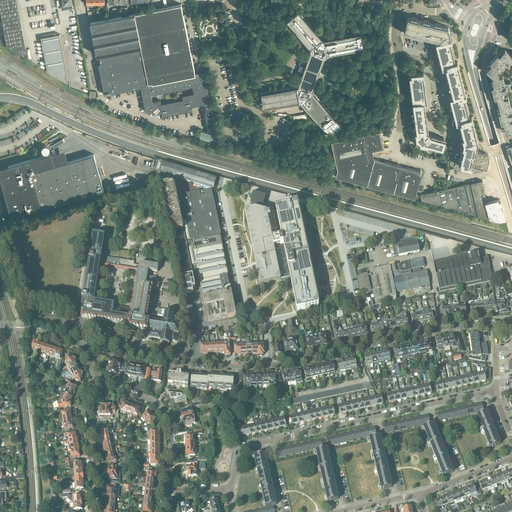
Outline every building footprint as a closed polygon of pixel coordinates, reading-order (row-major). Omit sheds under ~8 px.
[(16,0),(0,0),(0,9),(2,22),(7,46),(13,50),(28,60),(25,48),(20,17),(18,6),(16,0)] [(61,0),(63,7),(63,10),(73,9),(72,4),(71,0),(61,0)] [(298,85),(297,86),(261,93),(264,108),(300,101),(301,102),(308,110),(304,114),(293,116),(294,121),(306,119),(306,116),(311,123),(315,119),(325,130),(325,129),(332,137),(343,128),(336,120),(313,92),(313,89),(317,77),(325,80),(327,75),(319,72),(325,56),(327,54),(362,48),(359,33),(324,40),(321,39),(298,11),(287,21),(286,21),(310,49),(311,51),(310,51),(304,68),(301,66),(300,70),(303,72),(298,85)] [(408,17),(404,32),(407,33),(438,40),(438,42),(452,39),(453,38),(451,32),(450,32),(449,29),(449,28),(448,28),(448,27),(447,27),(441,25),(441,24),(435,23),(435,24),(429,22),(429,21),(423,20),(423,21),(417,20),(417,18),(411,17),(411,18),(408,17)] [(438,42),(436,43),(437,46),(437,48),(441,65),(442,69),(444,68),(452,97),(459,96),(464,94),(465,94),(466,94),(458,65),(457,61),(455,62),(454,57),(453,52),(452,48),(450,43),(453,42),(452,39),(438,42)] [(493,78),(499,76),(498,73),(500,71),(498,69),(500,66),(503,68),(505,66),(503,64),(505,61),(507,63),(509,61),(511,61),(511,55),(511,56),(505,49),(503,51),(501,50),(500,52),(498,54),(497,54),(490,62),(486,67),(488,68),(486,70),(493,76),(493,78)] [(411,77),(409,77),(417,133),(415,133),(416,141),(418,141),(420,144),(420,145),(428,148),(428,146),(438,149),(443,150),(446,140),(446,139),(431,135),(428,132),(428,131),(425,103),(427,103),(423,76),(424,76),(423,72),(411,74),(411,77)] [(498,103),(499,105),(510,103),(507,94),(504,95),(503,91),(507,91),(506,87),(503,88),(502,85),(505,84),(503,75),(499,76),(493,78),(492,78),(492,81),(490,81),(492,87),(491,87),(494,98),(495,98),(496,104),(498,103)] [(452,97),(450,98),(451,101),(455,119),(456,121),(456,122),(456,124),(458,124),(463,143),(459,163),(461,163),(460,166),(472,169),(473,166),(471,166),(475,150),(476,151),(478,143),(477,140),(472,120),(472,118),(472,117),(469,117),(464,98),(467,97),(466,94),(465,94),(464,94),(459,96),(452,97)] [(511,111),(510,103),(499,105),(499,108),(497,108),(499,114),(498,114),(501,125),(503,130),(505,129),(506,132),(511,130),(511,121),(510,118),(511,117),(511,114),(509,115),(509,112),(511,111)] [(374,159),(372,151),(384,148),(380,131),(331,142),(337,170),(336,177),(367,186),(374,159)] [(52,145),(54,148),(64,142),(63,139),(52,145)] [(475,150),(471,166),(473,166),(476,167),(486,170),(487,170),(487,169),(489,159),(488,154),(485,153),(476,151),(475,150)] [(51,154),(0,168),(0,176),(1,180),(11,216),(42,208),(77,198),(104,190),(100,175),(94,154),(68,161),(55,165),(53,161),(51,154)] [(394,193),(401,165),(385,161),(385,162),(374,159),(367,186),(394,193)] [(213,189),(216,179),(162,163),(159,173),(213,189)] [(401,165),(394,193),(415,198),(417,189),(422,190),(424,184),(420,183),(422,174),(421,174),(420,172),(420,171),(406,167),(406,168),(401,166),(401,165)] [(429,192),(420,194),(421,200),(460,211),(486,218),(487,218),(483,204),(481,196),(485,194),(482,180),(470,183),(464,184),(432,192),(430,192),(429,192)] [(221,235),(211,189),(182,195),(186,217),(184,217),(181,218),(174,186),(173,187),(173,186),(169,187),(169,185),(166,185),(166,183),(163,184),(163,186),(163,189),(173,236),(181,275),(187,274),(187,275),(188,274),(189,273),(189,275),(192,274),(192,273),(195,272),(197,272),(203,299),(208,322),(225,318),(236,316),(230,286),(229,287),(227,276),(228,276),(220,235),(221,235)] [(253,191),(250,204),(262,208),(266,195),(253,191)] [(485,203),(483,204),(487,218),(486,218),(489,219),(499,221),(505,220),(506,220),(503,210),(502,206),(500,201),(499,202),(498,200),(485,203)] [(256,209),(245,211),(255,263),(256,264),(260,285),(284,280),(286,280),(288,279),(290,279),(297,311),(318,306),(316,297),(308,259),(299,214),(297,203),(292,204),(291,205),(291,203),(285,204),(285,205),(286,206),(285,206),(276,208),(277,214),(282,238),(272,240),(268,219),(272,218),(272,216),(271,216),(270,213),(268,213),(267,212),(256,209)] [(119,270),(120,260),(120,259),(116,258),(116,259),(107,258),(106,261),(103,260),(103,257),(101,257),(104,236),(93,235),(90,256),(89,256),(89,260),(86,283),(99,285),(102,268),(119,270)] [(391,243),(392,246),(394,257),(399,256),(419,252),(418,243),(416,238),(391,243)] [(434,262),(433,262),(435,271),(435,272),(436,272),(437,274),(436,275),(439,290),(440,292),(492,281),(493,281),(497,280),(497,278),(493,279),(488,258),(478,260),(477,253),(456,257),(452,258),(434,262)] [(120,260),(119,270),(135,273),(130,308),(148,311),(152,289),(153,289),(158,289),(159,281),(156,280),(156,278),(147,276),(148,271),(157,272),(158,266),(140,263),(140,266),(133,265),(134,262),(124,260),(121,259),(121,260),(120,260)] [(411,270),(413,269),(425,267),(423,260),(421,259),(410,261),(411,270)] [(400,265),(398,265),(399,272),(400,272),(400,276),(402,275),(411,273),(410,270),(409,264),(409,263),(408,262),(406,262),(400,263),(400,265)] [(392,268),(390,268),(392,277),(399,276),(398,272),(397,266),(396,265),(391,266),(392,268)] [(390,267),(369,271),(370,275),(370,276),(372,287),(373,291),(375,299),(377,306),(397,302),(397,301),(396,298),(392,277),(390,268),(390,267)] [(411,274),(392,278),(395,293),(412,289),(413,295),(430,291),(429,286),(426,271),(411,274)] [(366,275),(357,277),(361,294),(363,294),(370,292),(369,287),(367,277),(367,276),(366,275)] [(185,278),(181,279),(184,295),(188,294),(191,294),(193,293),(192,290),(195,290),(194,284),(193,277),(189,277),(185,278)] [(82,312),(81,317),(94,319),(94,320),(97,320),(112,322),(115,306),(115,305),(96,302),(99,285),(86,283),(84,296),(82,295),(81,299),(83,299),(81,309),(82,309),(81,312),(82,312)] [(503,299),(500,299),(500,300),(500,302),(501,312),(508,312),(507,309),(511,307),(510,304),(508,301),(504,301),(504,300),(504,299),(503,299)] [(476,301),(468,302),(468,306),(470,306),(471,313),(474,313),(476,313),(477,312),(476,301)] [(442,303),(440,303),(441,309),(442,318),(444,318),(447,318),(447,317),(448,317),(447,308),(444,309),(443,305),(442,306),(442,303)] [(458,303),(452,304),(454,315),(455,315),(455,316),(459,315),(460,314),(459,306),(458,303)] [(115,306),(112,322),(128,325),(128,328),(136,329),(139,330),(140,329),(147,331),(149,332),(148,337),(161,339),(160,342),(169,344),(170,340),(176,341),(177,334),(178,334),(180,325),(178,324),(179,317),(174,316),(174,312),(165,311),(164,315),(164,320),(149,317),(147,317),(148,311),(130,308),(115,306)] [(432,311),(429,311),(430,320),(431,320),(432,321),(434,320),(437,319),(435,310),(434,307),(434,308),(434,307),(432,307),(432,308),(431,308),(431,309),(432,311)] [(152,313),(151,316),(159,317),(159,316),(163,317),(163,315),(161,315),(161,314),(164,315),(165,311),(165,310),(162,309),(153,308),(152,313)] [(428,308),(422,309),(422,311),(422,313),(424,321),(425,321),(426,321),(430,320),(429,311),(428,310),(428,308)] [(416,312),(410,313),(411,315),(412,324),(415,323),(416,324),(418,323),(418,322),(417,314),(416,312)] [(405,314),(399,315),(400,318),(402,326),(403,327),(405,326),(405,325),(408,325),(405,314)] [(387,318),(382,319),(382,320),(385,330),(387,330),(389,330),(390,329),(388,321),(387,318)] [(394,319),(388,321),(390,329),(391,329),(395,328),(395,327),(396,327),(394,319)] [(288,326),(287,326),(288,331),(296,329),(294,322),(294,320),(287,321),(288,326)] [(382,320),(376,321),(376,324),(379,334),(382,333),(383,333),(385,333),(385,330),(382,320)] [(335,321),(332,322),(334,330),(333,330),(336,341),(339,341),(340,341),(340,342),(342,342),(342,341),(343,340),(341,331),(340,330),(340,329),(337,329),(337,328),(336,329),(336,328),(337,328),(335,321)] [(376,324),(370,325),(372,335),(379,334),(376,324)] [(364,325),(358,326),(361,336),(364,335),(365,336),(366,336),(366,335),(367,335),(364,325)] [(352,326),(346,328),(346,329),(347,331),(348,334),(349,339),(352,338),(352,339),(354,339),(354,338),(355,337),(352,328),(352,326)] [(358,326),(352,328),(355,337),(358,337),(360,337),(360,336),(361,336),(358,326)] [(343,330),(340,330),(341,331),(343,340),(346,340),(348,340),(348,339),(349,339),(348,334),(347,331),(346,329),(346,328),(346,327),(342,328),(343,330)] [(304,331),(303,331),(305,339),(306,343),(305,345),(306,346),(307,347),(309,346),(310,347),(313,346),(311,336),(311,333),(308,333),(307,330),(304,331)] [(290,334),(288,334),(289,340),(292,352),(296,352),(295,350),(298,350),(295,339),(291,340),(290,334)] [(320,334),(318,335),(320,345),(326,343),(325,338),(329,337),(328,334),(321,335),(320,334)] [(468,346),(466,348),(467,354),(468,357),(468,359),(485,362),(486,356),(485,355),(486,352),(485,345),(479,346),(478,334),(469,335),(469,336),(472,353),(469,354),(468,346)] [(314,336),(311,336),(313,346),(316,346),(318,347),(319,347),(320,345),(318,335),(318,336),(314,337),(314,336)] [(449,336),(447,336),(449,346),(452,346),(453,347),(456,346),(455,345),(457,345),(459,349),(462,348),(459,337),(455,338),(454,339),(453,336),(450,336),(449,336)] [(289,340),(284,341),(286,352),(288,352),(288,353),(292,352),(289,340)] [(32,344),(32,345),(33,351),(34,351),(35,352),(35,351),(37,352),(40,343),(33,341),(32,344)] [(426,342),(423,343),(425,352),(426,354),(432,353),(432,350),(430,344),(430,341),(429,341),(426,342)] [(40,343),(37,352),(41,353),(43,354),(46,346),(43,345),(43,344),(40,343)] [(420,343),(417,344),(419,353),(420,356),(424,355),(426,354),(425,352),(423,343),(420,344),(420,343)] [(279,344),(273,344),(274,354),(274,355),(275,355),(278,355),(278,354),(279,354),(281,354),(281,345),(280,345),(279,345),(279,344)] [(46,346),(43,354),(49,355),(51,347),(49,347),(49,346),(47,345),(46,346)] [(408,346),(405,347),(408,356),(408,359),(412,358),(413,359),(414,359),(415,359),(414,355),(411,346),(408,347),(408,346)] [(51,347),(49,355),(54,357),(57,349),(54,349),(54,348),(52,347),(52,348),(51,347)] [(403,348),(400,349),(402,357),(402,360),(403,360),(404,360),(405,360),(408,359),(408,356),(405,347),(403,347),(403,348)] [(57,349),(54,357),(58,358),(57,359),(57,360),(57,361),(57,362),(57,363),(57,364),(57,365),(56,367),(59,368),(62,358),(61,358),(63,351),(60,350),(60,349),(58,349),(57,350),(57,349)] [(394,350),(393,350),(395,359),(396,359),(396,361),(400,360),(399,358),(402,357),(400,349),(397,349),(394,349),(394,350)] [(382,353),(383,356),(384,361),(384,363),(384,364),(390,363),(390,361),(388,351),(385,352),(384,351),(382,352),(382,353)] [(378,353),(376,353),(378,363),(381,362),(381,363),(382,364),(384,364),(384,363),(384,361),(383,356),(382,353),(379,353),(378,353)] [(367,356),(364,357),(367,368),(370,367),(369,366),(369,365),(372,364),(370,355),(369,355),(367,355),(367,356)] [(66,358),(65,361),(67,366),(75,362),(75,361),(75,360),(75,359),(74,359),(73,358),(67,356),(66,358)] [(351,359),(349,359),(351,369),(351,370),(357,369),(356,366),(354,359),(351,359)] [(338,370),(337,370),(337,373),(338,374),(342,373),(345,372),(345,371),(345,370),(343,361),(342,361),(340,361),(340,362),(337,363),(338,370)] [(61,369),(62,372),(69,368),(70,371),(78,367),(77,364),(76,364),(75,362),(76,362),(75,362),(67,366),(64,367),(61,369)] [(108,367),(107,372),(113,373),(113,374),(115,374),(115,373),(116,374),(117,369),(119,369),(118,371),(123,372),(123,371),(124,368),(122,367),(123,365),(120,364),(117,363),(111,362),(109,362),(109,364),(111,364),(110,368),(108,367)] [(329,364),(327,364),(329,374),(329,375),(330,375),(335,374),(335,373),(337,373),(337,370),(336,368),(334,369),(333,363),(330,364),(329,364)] [(124,368),(123,371),(125,372),(125,374),(128,375),(128,376),(131,376),(131,375),(133,366),(130,366),(130,365),(128,365),(127,365),(126,365),(126,366),(125,365),(124,368)] [(131,379),(130,379),(134,380),(136,380),(137,377),(137,376),(139,367),(136,367),(136,366),(134,366),(133,366),(131,375),(131,376),(131,379)] [(316,367),(315,367),(318,377),(323,376),(321,366),(319,367),(318,366),(316,367)] [(78,367),(70,371),(73,376),(81,372),(80,372),(79,370),(80,369),(78,367)] [(312,368),(309,368),(312,378),(318,377),(315,367),(312,368)] [(307,369),(304,370),(306,380),(304,380),(306,387),(308,387),(307,382),(309,382),(309,379),(312,378),(309,368),(307,369)] [(152,378),(151,381),(152,381),(154,381),(156,382),(156,383),(157,384),(160,384),(161,384),(161,383),(162,373),(162,371),(158,370),(158,372),(157,373),(153,372),(154,371),(152,371),(152,378)] [(296,371),(294,372),(296,381),(296,383),(299,383),(302,382),(301,379),(303,379),(302,375),(301,376),(300,371),(296,372),(296,371)] [(81,372),(73,376),(75,381),(78,382),(81,382),(82,376),(83,376),(82,375),(83,374),(82,373),(81,372)] [(168,383),(168,385),(188,387),(188,386),(189,374),(188,374),(182,374),(182,375),(176,374),(176,373),(169,372),(169,373),(169,375),(168,377),(168,379),(168,381),(168,383)] [(191,375),(190,388),(191,388),(208,389),(208,388),(212,388),(213,375),(208,375),(208,376),(201,375),(202,372),(199,372),(199,375),(196,375),(191,375)] [(213,375),(212,388),(233,389),(233,386),(236,386),(236,381),(233,381),(234,377),(229,376),(222,376),(223,373),(220,372),(220,375),(217,375),(213,375)] [(471,372),(465,374),(466,377),(467,385),(473,383),(472,376),(471,374),(471,372)] [(285,374),(282,375),(284,386),(287,385),(287,383),(290,383),(288,374),(287,373),(285,373),(285,374)] [(269,376),(268,376),(269,390),(274,390),(274,391),(281,390),(280,384),(275,385),(275,376),(272,376),(271,375),(269,376)] [(456,376),(453,377),(453,380),(455,388),(461,386),(460,379),(457,379),(456,376)] [(462,377),(459,377),(460,379),(461,386),(467,385),(466,377),(462,378),(462,377)] [(66,385),(65,389),(74,393),(77,387),(69,383),(68,386),(66,385)] [(414,386),(410,387),(411,390),(413,397),(419,396),(417,388),(414,389),(414,386)] [(60,391),(60,394),(63,394),(72,398),(73,396),(74,395),(75,394),(74,393),(65,389),(64,392),(60,391)] [(165,396),(164,397),(164,398),(165,397),(168,401),(169,401),(183,397),(182,396),(183,395),(176,395),(176,391),(172,390),(166,390),(165,396)] [(59,399),(53,400),(53,402),(58,401),(61,401),(62,401),(69,403),(69,402),(70,402),(71,401),(72,401),(72,399),(72,398),(63,394),(61,397),(59,399)] [(183,397),(169,401),(170,403),(172,406),(172,407),(173,407),(181,404),(182,407),(188,405),(185,397),(183,397)] [(0,405),(1,406),(3,401),(4,401),(4,403),(9,404),(10,400),(3,399),(2,400),(0,398),(0,405)] [(121,411),(120,411),(126,413),(129,404),(128,404),(128,403),(127,403),(126,403),(125,403),(125,404),(123,403),(122,406),(121,411)] [(129,404),(126,413),(132,415),(135,406),(134,406),(134,405),(132,405),(131,405),(129,404)] [(470,406),(466,407),(468,414),(472,414),(472,412),(474,412),(475,413),(476,413),(474,406),(473,406),(473,404),(470,405),(470,406)] [(481,404),(474,406),(476,413),(477,415),(483,413),(483,411),(481,404)] [(97,413),(97,414),(98,414),(98,416),(100,416),(100,418),(106,418),(106,405),(99,405),(99,408),(97,408),(97,413)] [(106,405),(106,418),(112,418),(112,416),(114,416),(114,414),(115,414),(115,418),(118,418),(118,410),(118,411),(115,411),(115,408),(114,408),(114,405),(106,405)] [(132,415),(131,418),(137,419),(137,417),(138,417),(140,409),(138,408),(138,407),(137,407),(136,406),(135,406),(132,415)] [(463,408),(459,409),(461,416),(463,416),(464,415),(464,414),(467,413),(467,415),(468,414),(466,407),(465,406),(463,407),(463,408)] [(456,410),(452,411),(453,418),(457,417),(457,416),(460,415),(460,416),(461,416),(459,409),(458,409),(458,408),(455,408),(456,410)] [(181,416),(179,416),(180,420),(195,416),(193,409),(191,409),(188,410),(187,409),(184,410),(184,411),(181,412),(182,415),(181,415),(181,416)] [(448,411),(444,412),(446,419),(450,419),(450,417),(453,417),(453,418),(452,411),(451,411),(451,409),(448,410),(448,411)] [(147,411),(142,417),(146,421),(152,415),(151,414),(151,413),(150,412),(149,412),(148,412),(147,411)] [(441,413),(437,414),(438,421),(442,420),(442,419),(445,418),(446,420),(446,419),(444,412),(443,411),(441,412),(441,413)] [(477,415),(483,432),(493,428),(491,421),(489,418),(487,411),(486,411),(483,413),(477,415)] [(152,415),(146,421),(151,425),(156,419),(154,417),(154,416),(153,415),(152,415)] [(195,416),(180,420),(181,424),(184,424),(185,427),(186,427),(187,428),(188,427),(191,426),(192,426),(192,425),(195,424),(197,423),(195,416)] [(417,418),(413,419),(415,427),(418,426),(418,424),(421,424),(421,425),(422,425),(421,418),(419,418),(419,416),(416,417),(417,418)] [(428,416),(421,418),(422,425),(430,423),(428,416)] [(409,420),(406,421),(407,428),(411,427),(411,426),(414,425),(414,427),(415,427),(413,419),(412,419),(412,418),(409,419),(409,420)] [(402,422),(398,423),(400,430),(403,429),(403,428),(406,427),(407,428),(406,421),(405,421),(405,420),(402,420),(402,422)] [(395,423),(391,424),(392,432),(396,431),(396,429),(399,429),(399,430),(400,430),(398,423),(397,421),(394,422),(395,423)] [(72,423),(63,424),(64,432),(70,431),(69,429),(73,428),(73,426),(73,425),(73,424),(73,423),(72,423)] [(253,423),(247,424),(248,427),(249,434),(255,433),(254,426),(253,423)] [(388,425),(383,426),(385,433),(389,432),(389,431),(392,430),(392,432),(391,424),(390,424),(390,423),(387,424),(388,425)] [(430,425),(423,427),(423,428),(430,444),(440,440),(433,423),(430,425)] [(108,428),(100,430),(101,437),(110,435),(109,428),(108,428)] [(150,435),(148,435),(148,438),(150,438),(160,438),(159,431),(154,431),(154,428),(151,428),(150,428),(150,431),(150,435)] [(368,430),(367,430),(369,437),(372,436),(376,435),(374,428),(368,430)] [(493,428),(483,432),(490,448),(500,444),(497,437),(496,434),(493,428)] [(363,431),(360,431),(361,439),(365,438),(365,437),(367,436),(368,437),(369,437),(367,430),(366,430),(366,429),(363,429),(363,431)] [(356,432),(352,433),(354,440),(357,440),(357,438),(360,438),(360,439),(361,439),(360,431),(359,432),(358,430),(356,431),(356,432)] [(70,432),(58,434),(59,436),(64,435),(65,437),(68,437),(68,440),(78,439),(77,439),(76,433),(71,434),(71,433),(70,433),(70,432)] [(349,434),(345,435),(346,442),(350,441),(350,440),(353,439),(353,441),(354,440),(352,433),(351,433),(351,432),(348,432),(349,434)] [(110,435),(101,437),(103,443),(112,441),(115,441),(113,434),(110,435)] [(341,436),(337,436),(339,444),(343,443),(343,442),(346,441),(346,442),(345,435),(344,435),(344,434),(341,434),(341,436)] [(334,437),(330,438),(331,445),(335,445),(335,443),(338,443),(339,444),(337,436),(337,437),(336,435),(334,436),(334,437)] [(372,438),(369,438),(369,439),(373,456),(384,453),(380,436),(376,437),(376,435),(372,436),(372,438)] [(321,440),(314,442),(315,449),(316,449),(316,451),(323,449),(323,448),(321,442),(321,440)] [(440,440),(430,444),(436,460),(446,456),(440,440)] [(112,441),(103,443),(104,450),(113,448),(112,441)] [(310,443),(306,444),(308,451),(311,450),(311,449),(314,448),(314,449),(315,449),(314,442),(312,442),(312,441),(309,441),(310,443)] [(302,444),(299,445),(300,453),(304,452),(304,450),(307,450),(307,451),(308,451),(306,444),(305,444),(305,442),(302,443),(302,444)] [(295,446),(291,447),(293,454),(297,453),(297,452),(299,451),(300,453),(299,445),(298,445),(298,444),(295,445),(295,446)] [(288,448),(284,449),(285,456),(289,455),(289,454),(292,453),(292,454),(293,454),(291,447),(290,446),(288,446),(288,448)] [(113,448),(104,450),(106,456),(115,454),(118,454),(116,447),(113,448)] [(281,449),(276,450),(278,458),(282,457),(282,455),(285,455),(285,456),(284,449),(283,449),(283,447),(280,448),(281,449)] [(316,451),(316,453),(320,468),(330,466),(326,448),(323,449),(316,451)] [(192,449),(186,449),(186,456),(187,456),(194,456),(194,458),(198,458),(198,453),(195,454),(195,449),(192,449)] [(384,453),(373,456),(377,473),(388,470),(384,453)] [(115,454),(106,456),(107,463),(113,462),(113,463),(117,463),(116,461),(115,454)] [(254,456),(258,473),(269,471),(265,454),(254,456)] [(446,456),(436,460),(443,476),(452,472),(453,472),(446,456)] [(76,462),(69,463),(70,470),(74,470),(83,470),(83,469),(84,468),(84,467),(83,466),(83,463),(80,463),(80,462),(76,462)] [(185,467),(184,468),(184,472),(185,472),(187,472),(188,472),(188,477),(193,476),(198,476),(197,471),(196,471),(196,470),(205,470),(205,462),(200,462),(200,466),(196,466),(193,466),(193,467),(187,467),(185,467)] [(114,466),(108,467),(108,473),(117,473),(117,466),(121,466),(120,464),(114,464),(114,466)] [(330,466),(320,468),(323,485),(334,482),(330,466)] [(145,469),(145,471),(148,471),(147,479),(156,480),(157,473),(157,472),(156,472),(155,472),(155,473),(152,472),(152,469),(145,469)] [(388,470),(377,473),(381,490),(392,487),(388,470)] [(269,471),(258,473),(262,490),(272,488),(269,471)] [(507,472),(501,474),(504,482),(510,480),(507,472)] [(117,473),(108,473),(108,480),(111,480),(111,482),(120,483),(120,473),(117,473)] [(501,474),(496,476),(499,484),(504,482),(501,474)] [(496,476),(490,479),(493,486),(499,484),(496,476)] [(0,482),(0,489),(5,489),(5,482),(10,483),(14,483),(14,485),(16,485),(15,477),(5,478),(4,478),(5,482),(0,482)] [(143,483),(143,485),(144,485),(146,485),(155,486),(156,480),(147,479),(143,478),(143,483)] [(490,479),(484,481),(487,489),(493,486),(490,479)] [(484,481),(479,483),(482,491),(483,490),(487,489),(484,481)] [(334,482),(323,485),(327,502),(328,502),(338,500),(334,482)] [(75,483),(73,483),(73,490),(75,490),(78,490),(78,491),(82,491),(81,489),(84,489),(84,486),(85,485),(85,484),(84,483),(75,483)] [(139,484),(139,487),(145,488),(145,492),(154,493),(155,486),(146,485),(144,485),(143,485),(139,484)] [(473,485),(467,488),(470,495),(476,493),(473,485)] [(107,493),(107,495),(107,496),(116,497),(117,497),(119,497),(120,488),(117,488),(117,486),(114,486),(114,488),(113,488),(108,487),(108,492),(107,493)] [(272,488),(262,490),(266,507),(273,506),(276,505),(272,488)] [(467,488),(462,490),(465,498),(470,495),(467,488)] [(462,490),(456,492),(459,500),(465,498),(462,490)] [(456,492),(450,494),(454,502),(459,500),(456,492)] [(446,496),(445,497),(448,504),(449,507),(454,504),(454,502),(450,494),(446,496)] [(69,497),(68,497),(68,499),(72,503),(73,503),(82,503),(82,502),(82,501),(82,500),(82,499),(81,496),(79,496),(79,495),(75,495),(75,496),(69,497)] [(445,497),(439,499),(442,506),(448,504),(445,497)] [(439,499),(434,501),(437,509),(442,506),(439,499)] [(217,500),(209,502),(211,508),(219,506),(217,500)] [(63,511),(62,511),(74,511),(74,510),(76,510),(76,511),(80,511),(80,510),(82,510),(82,506),(83,506),(83,504),(82,503),(73,503),(73,510),(69,510),(69,509),(63,509),(63,511)] [(176,507),(176,510),(177,510),(176,511),(184,511),(185,511),(186,511),(189,511),(188,503),(183,504),(183,505),(176,506),(176,507)]
